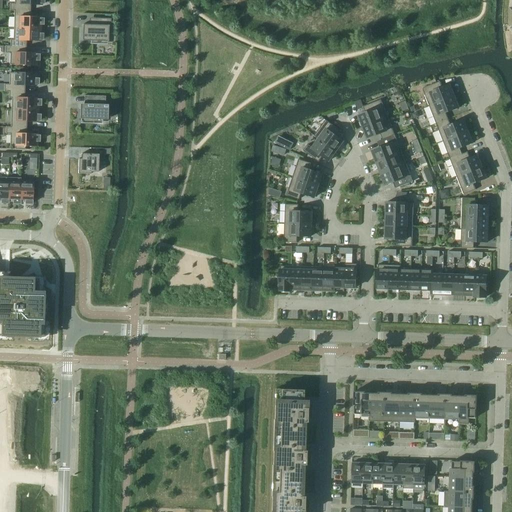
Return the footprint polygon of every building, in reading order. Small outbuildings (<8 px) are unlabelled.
[(30,5),(42,5),(42,3),(43,3),(43,0),(14,0),(14,3),(9,3),(9,10),(30,11),(30,5)] [(18,28),(13,28),(41,29),(41,24),(42,24),(43,19),(41,19),(41,17),(30,17),(30,11),(9,10),(9,11),(14,11),(14,17),(19,17),(18,28)] [(82,24),(82,26),(84,26),(84,28),(83,28),(82,40),(90,40),(90,44),(99,44),(99,43),(98,43),(99,40),(103,40),(107,41),(107,30),(106,30),(107,26),(110,27),(110,19),(95,18),(95,19),(95,25),(82,24)] [(41,29),(13,28),(13,39),(10,39),(10,46),(5,46),(26,47),(26,41),(40,41),(40,39),(42,39),(42,34),(41,34),(41,29)] [(37,60),(38,60),(38,55),(37,55),(37,53),(25,53),(26,47),(5,46),(5,53),(10,53),(9,65),(37,65),(37,60)] [(4,91),(24,92),(24,85),(36,86),(36,84),(38,84),(38,79),(36,79),(36,74),(9,73),(9,84),(4,84),(4,91)] [(429,106),(454,96),(449,85),(442,88),(440,81),(422,88),(429,106)] [(38,110),(38,105),(40,105),(40,100),(39,100),(39,98),(24,98),(24,92),(4,91),(8,91),(8,98),(11,98),(11,109),(38,110)] [(80,104),(79,119),(80,119),(80,124),(93,124),(93,119),(101,119),(101,120),(102,120),(102,118),(106,119),(107,106),(105,106),(105,96),(84,96),(84,104),(80,104)] [(454,96),(429,106),(436,124),(448,119),(445,113),(458,108),(454,96)] [(358,116),(363,127),(388,117),(381,100),(363,107),(365,113),(358,116)] [(5,127),(26,128),(26,122),(38,122),(38,120),(39,120),(40,115),(38,115),(38,110),(11,109),(10,127),(5,127)] [(395,135),(388,117),(363,127),(367,139),(380,134),(382,140),(395,135)] [(443,141),(468,132),(463,120),(450,125),(448,119),(436,124),(443,141)] [(319,139),(336,151),(343,141),(337,136),(341,131),(325,120),(314,136),(319,139)] [(26,128),(5,127),(5,134),(10,134),(10,146),(14,146),(14,149),(25,149),(25,146),(37,146),(37,141),(39,141),(39,136),(37,136),(37,134),(26,134),(26,128)] [(468,132),(443,141),(450,159),(467,152),(462,154),(459,148),(472,143),(468,132)] [(372,151),(376,162),(401,153),(397,141),(395,135),(382,140),(377,142),(380,148),(372,151)] [(336,151),(319,139),(312,148),(307,144),(303,151),(318,162),(322,157),(329,161),(336,151)] [(420,146),(417,139),(412,142),(414,148),(420,146)] [(274,146),(272,151),(281,154),(283,149),(274,146)] [(456,177),(482,167),(477,155),(470,158),(467,152),(450,159),(456,177)] [(406,164),(401,153),(376,162),(381,174),(406,164)] [(80,159),(77,159),(77,174),(90,174),(90,172),(97,172),(97,154),(80,154),(80,159)] [(298,159),(292,177),(318,186),(322,174),(309,170),(311,163),(298,159)] [(413,182),(410,175),(406,164),(381,174),(385,185),(393,182),(395,188),(413,182)] [(482,167),(456,177),(463,195),(475,190),(473,184),(486,179),(482,167)] [(314,198),(318,186),(292,177),(286,195),(299,199),(301,193),(314,198)] [(19,203),(19,202),(20,180),(20,183),(8,182),(7,201),(13,202),(13,203),(19,203)] [(32,181),(20,180),(19,202),(25,202),(25,204),(31,204),(31,202),(32,202),(32,181)] [(441,191),(442,198),(449,197),(448,190),(441,191)] [(462,198),(461,217),(488,218),(489,205),(475,205),(475,198),(462,198)] [(386,202),(386,215),(413,215),(413,203),(386,202)] [(285,204),(284,223),(311,224),(312,212),(298,211),(298,205),(285,204)] [(412,227),(413,215),(386,215),(386,227),(412,227)] [(461,217),(461,229),(488,230),(488,218),(461,217)] [(311,237),(311,224),(284,223),(284,242),(297,243),(297,236),(311,237)] [(412,246),(412,227),(386,227),(385,239),(399,239),(399,246),(412,246)] [(461,229),(460,248),(473,248),(474,242),(487,242),(488,230),(461,229)] [(334,287),(344,287),(345,264),(345,268),(334,267),(334,291),(334,287)] [(357,264),(345,264),(344,287),(356,287),(357,264)] [(377,288),(388,288),(389,265),(378,265),(377,288)] [(400,265),(389,265),(388,288),(399,289),(400,265)] [(399,289),(410,289),(411,270),(400,269),(400,265),(399,289)] [(279,283),(279,291),(290,291),(291,266),(280,266),(279,276),(278,276),(278,283),(279,283)] [(291,290),(301,290),(302,266),(291,266),(290,291),(291,291),(291,290)] [(302,266),(301,290),(312,290),(313,267),(302,266)] [(324,267),(313,267),(312,290),(323,291),(324,267)] [(323,291),(334,291),(334,267),(324,267),(323,291)] [(421,270),(411,270),(410,289),(421,290),(421,270)] [(431,294),(432,271),(421,270),(421,290),(431,290),(431,294)] [(0,271),(0,335),(43,337),(44,320),(41,320),(42,294),(37,293),(37,279),(8,278),(9,272),(0,271)] [(432,271),(431,294),(442,294),(443,275),(432,275),(432,271)] [(475,276),(464,276),(464,295),(474,295),(474,297),(475,297),(475,272),(475,276)] [(475,297),(486,297),(486,290),(488,290),(488,283),(486,283),(486,272),(475,272),(475,297)] [(454,275),(443,275),(442,294),(453,295),(454,275)] [(453,295),(464,295),(464,276),(454,275),(453,295)] [(293,389),(275,389),(274,420),(273,451),(273,465),(272,496),(271,511),(302,511),(306,405),(305,405),(305,401),(302,401),(302,390),(293,389)] [(369,421),(370,393),(365,393),(365,392),(354,391),(354,405),(354,414),(361,414),(361,416),(369,416),(369,421)] [(379,393),(370,393),(369,421),(384,422),(385,392),(379,392),(379,393)] [(399,422),(400,394),(392,394),(392,392),(385,392),(384,422),(399,422)] [(399,422),(414,423),(415,393),(409,393),(409,394),(400,394),(399,422)] [(415,418),(430,418),(430,395),(422,395),(422,393),(415,393),(414,423),(415,423),(415,418)] [(439,394),(439,395),(430,395),(430,418),(445,419),(445,394),(439,394)] [(452,394),(445,394),(445,419),(459,419),(459,424),(460,396),(452,396),(452,394)] [(465,395),(465,396),(460,396),(459,424),(468,424),(469,418),(475,418),(475,409),(476,409),(477,395),(465,395)] [(452,468),(450,468),(450,477),(473,477),(473,472),(474,472),(475,461),(461,461),(461,462),(452,461),(452,468)] [(352,462),(351,472),(352,472),(352,482),(352,487),(363,487),(363,483),(363,464),(359,463),(352,462)] [(373,483),(374,464),(363,464),(363,483),(373,483)] [(383,488),(384,464),(374,464),(373,483),(383,483),(382,488),(383,488)] [(393,488),(394,465),(384,464),(383,488),(393,488)] [(403,489),(404,465),(394,465),(393,488),(394,488),(394,484),(403,484),(403,489)] [(413,489),(414,465),(404,465),(403,489),(413,489)] [(414,465),(413,489),(414,489),(424,489),(424,485),(425,466),(414,465)] [(473,486),(473,477),(450,477),(449,491),(444,491),(444,492),(474,492),(474,486),(473,486)] [(474,499),(474,492),(444,492),(444,506),(472,507),(472,499),(474,499)]
